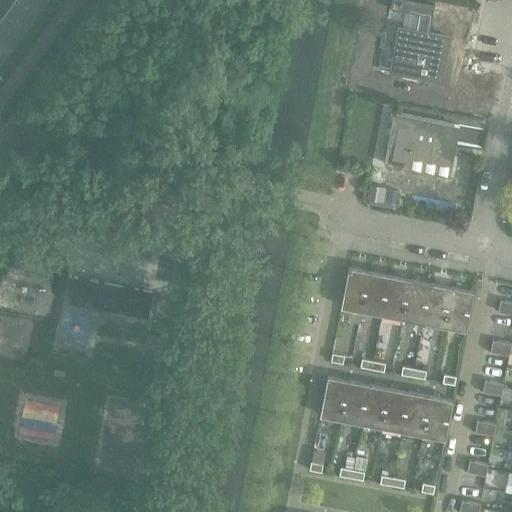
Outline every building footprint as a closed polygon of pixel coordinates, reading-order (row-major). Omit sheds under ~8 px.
[(391,0),(390,9),(421,15),(424,2),(410,0),(391,0)] [(392,71),(404,73),(440,80),(448,37),(429,34),(429,36),(418,34),(418,32),(400,28),(392,71)] [(452,165),(455,149),(449,148),(454,124),(394,113),(394,114),(397,115),(388,164),(385,163),(385,164),(407,168),(409,157),(452,165)] [(370,187),(368,201),(369,201),(384,204),(384,203),(386,190),(370,187)] [(387,191),(385,203),(397,205),(399,193),(387,191)] [(125,209),(122,224),(145,229),(148,213),(125,209)] [(341,306),(362,310),(369,271),(349,267),(341,306)] [(389,275),(369,271),(362,310),(382,314),(389,275)] [(410,279),(389,275),(382,314),(403,318),(410,279)] [(153,293),(104,283),(74,277),(69,303),(148,318),(153,293)] [(431,283),(410,279),(403,318),(423,322),(431,283)] [(451,287),(431,283),(423,322),(444,326),(451,287)] [(472,291),(451,287),(444,326),(465,330),(472,291)] [(507,313),(509,301),(500,300),(498,312),(507,313)] [(500,354),(502,342),(492,340),(490,352),(500,354)] [(511,344),(502,342),(500,354),(509,355),(510,348),(511,344)] [(342,364),(344,356),(332,353),(330,361),(342,364)] [(372,369),(373,361),(361,359),(360,367),(372,369)] [(384,372),(385,363),(373,361),(372,369),(384,372)] [(412,377),(414,369),(402,367),(400,375),(412,377)] [(424,379),(426,371),(414,369),(412,377),(424,379)] [(454,385),(456,377),(444,375),(443,383),(454,385)] [(320,415),(341,419),(348,380),(328,376),(320,415)] [(369,384),(348,380),(341,419),(361,422),(369,384)] [(492,394),(494,382),(484,380),(482,392),(492,394)] [(503,383),(494,382),(492,394),(501,395),(503,388),(503,383)] [(389,388),(369,384),(361,422),(382,426),(389,388)] [(409,391),(389,388),(382,426),(402,430),(409,391)] [(430,395),(409,391),(402,430),(423,434),(430,395)] [(451,399),(439,397),(430,395),(423,434),(444,438),(451,399)] [(484,434),(486,422),(477,420),(474,432),(484,434)] [(496,424),(486,422),(484,434),(493,436),(495,428),(496,424)] [(476,474),(479,462),(469,460),(467,472),(476,474)] [(321,472),(323,464),(311,462),(309,470),(321,472)] [(488,464),(479,462),(476,474),(486,476),(487,468),(488,464)] [(351,478),(352,470),(340,468),(339,476),(351,478)] [(363,480),(364,472),(352,470),(351,478),(363,480)] [(391,486),(393,478),(381,475),(379,483),(391,486)] [(403,488),(405,480),(393,478),(391,486),(403,488)] [(434,494),(435,486),(423,483),(421,491),(434,494)] [(459,511),(468,511),(471,502),(461,500),(459,511)] [(480,504),(471,502),(468,511),(478,511),(479,508),(480,504)]
